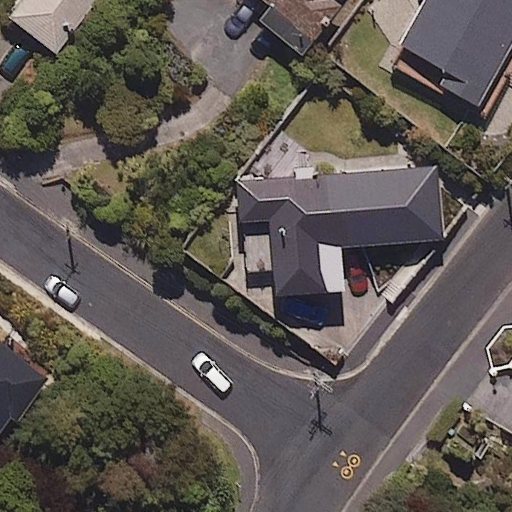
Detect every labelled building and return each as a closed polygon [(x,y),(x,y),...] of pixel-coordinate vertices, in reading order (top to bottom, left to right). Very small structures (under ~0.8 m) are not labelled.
[(15,0),(4,15),(50,51),(90,0),(15,0)] [(261,0),(304,35),(330,3),(326,0),(261,0)] [(511,0),(413,0),(389,45),(440,73),(432,88),(473,109),(511,36),(511,0)] [(439,242),(433,170),(230,185),(233,224),(261,222),(267,301),(320,296),(316,252),(439,242)] [(0,437),(47,374),(0,338),(0,437)]
